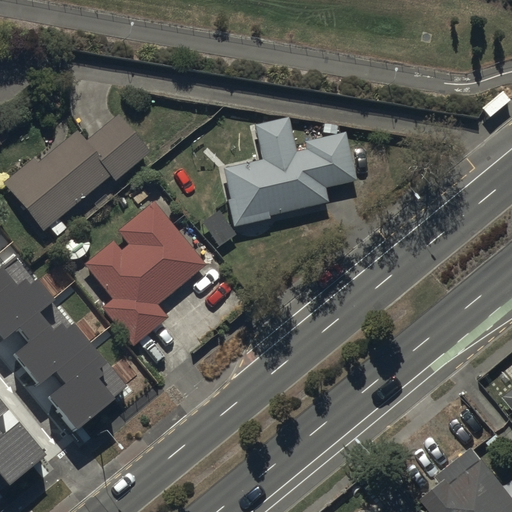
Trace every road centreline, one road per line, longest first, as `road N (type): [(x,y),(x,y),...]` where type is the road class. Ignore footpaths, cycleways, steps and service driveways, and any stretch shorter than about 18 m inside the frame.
road 1 (secondary): [(102,511),(511,176)]
road 2 (secondary): [(511,286),(235,511)]
